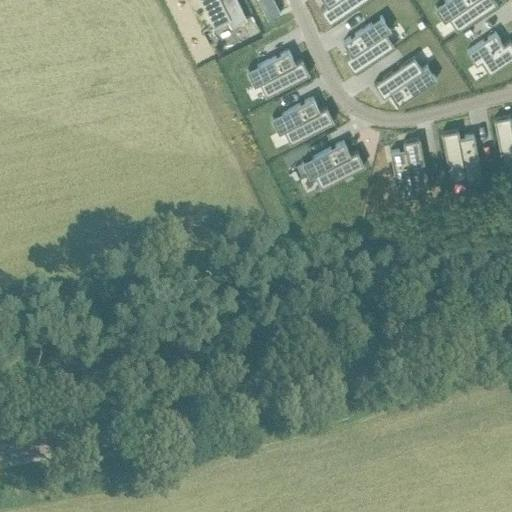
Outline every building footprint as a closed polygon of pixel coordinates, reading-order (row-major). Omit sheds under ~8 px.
[(201,0),(214,25),(227,18),(231,25),(246,17),(237,0),(201,0)] [(274,0),(258,0),(268,18),(280,12),(274,0)] [(323,0),(326,4),(320,8),(329,22),(362,0),(323,0)] [(444,0),(434,7),(444,21),(449,17),(457,29),(497,2),(495,0),(444,0)] [(381,15),(342,41),(350,53),(344,57),(354,71),(394,44),(386,32),(391,29),(381,15)] [(256,22),(245,27),(251,39),(262,34),(256,22)] [(495,31),(467,50),(476,64),(481,61),(489,73),(511,57),(511,42),(510,39),(503,43),(495,31)] [(288,48),(246,69),(254,84),(259,82),(266,95),(309,73),(302,58),(295,61),(288,48)] [(414,55),(374,82),(383,96),(389,92),(397,104),(436,78),(427,64),(422,67),(414,55)] [(313,96),(271,117),(278,132),(284,129),(290,142),(334,120),(326,105),(319,109),(313,96)] [(510,114),(494,117),(503,165),(511,163),(511,121),(511,122),(510,114)] [(458,128),(441,131),(450,179),(465,176),(466,182),(482,179),(474,133),(459,135),(458,128)] [(404,147),(390,150),(399,196),(415,193),(414,187),(428,185),(419,137),(403,140),(404,147)] [(343,140),(302,161),(309,176),(314,173),(321,186),(364,164),(357,149),(350,153),(343,140)]
